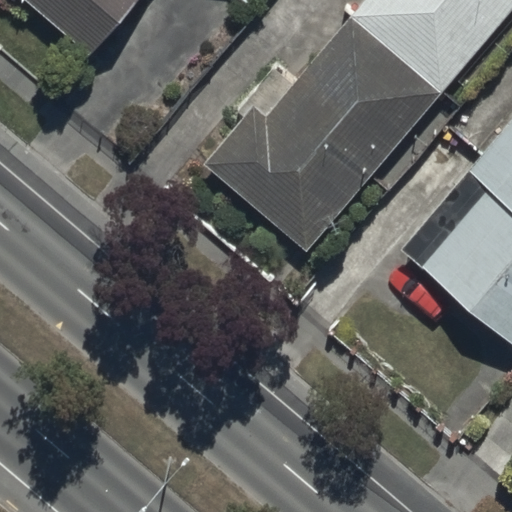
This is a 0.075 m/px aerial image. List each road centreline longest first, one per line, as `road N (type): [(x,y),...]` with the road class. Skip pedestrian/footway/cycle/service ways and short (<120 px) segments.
road 1 (primary): [(0,220),(342,511)]
road 2 (primary): [(128,511),(0,402)]
